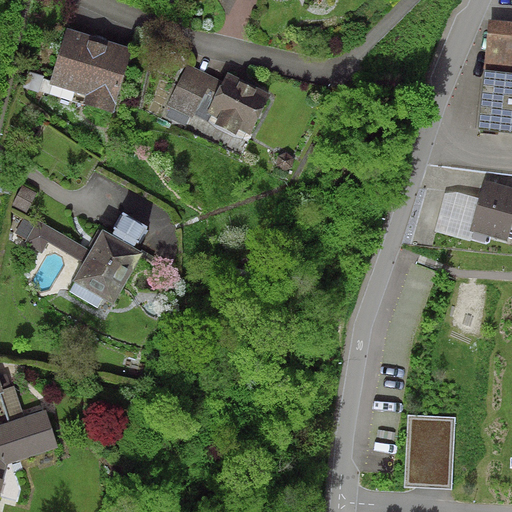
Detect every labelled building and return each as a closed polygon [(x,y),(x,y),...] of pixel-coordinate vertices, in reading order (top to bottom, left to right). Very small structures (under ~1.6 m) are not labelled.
[(511,21),(490,19),(477,129),(511,132),(511,21)] [(133,46),(65,26),(48,84),(86,95),(84,104),(114,113),(133,46)] [(207,111),(222,82),(187,65),(167,105),(170,107),(190,116),(192,117),(193,115),(208,122),(212,114),(207,111)] [(38,92),(43,76),(27,71),(22,87),(38,92)] [(271,93),(227,71),(222,82),(207,111),(212,114),(208,122),(216,128),(232,136),(243,139),(246,132),(250,135),(271,93)] [(190,116),(170,107),(165,116),(185,126),(190,116)] [(294,157),(286,152),(277,156),(275,165),(284,171),(292,166),(294,157)] [(511,224),(511,187),(484,180),(479,198),(470,231),(473,232),(507,241),(511,224)] [(26,212),(37,192),(23,185),(12,205),(26,212)] [(470,231),(479,198),(457,192),(444,193),(434,231),(470,241),(473,232),(470,231)] [(112,234),(102,228),(90,250),(83,262),(72,280),(74,281),(68,291),(98,308),(103,298),(114,305),(144,253),(133,247),(136,241),(138,243),(139,241),(141,242),(148,230),(147,229),(148,227),(124,213),(123,216),(121,215),(114,226),(116,227),(112,234)] [(48,242),(56,230),(38,219),(24,244),(41,254),(48,242)] [(83,262),(90,250),(56,230),(48,242),(83,262)] [(253,254),(236,253),(234,269),(252,270),(253,254)] [(0,494),(8,464),(59,447),(46,409),(9,422),(0,424),(0,494)] [(456,417),(408,415),(404,488),(452,490),(456,417)]
